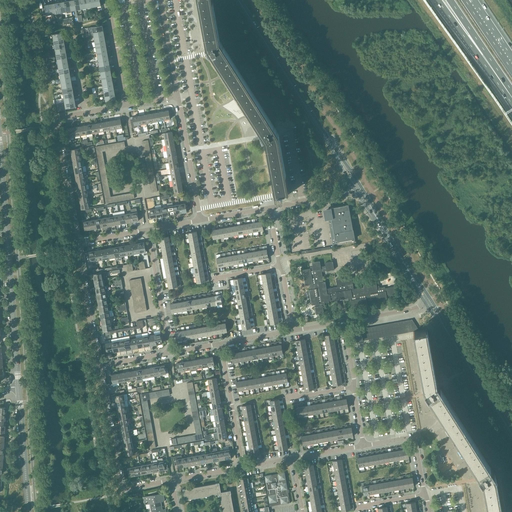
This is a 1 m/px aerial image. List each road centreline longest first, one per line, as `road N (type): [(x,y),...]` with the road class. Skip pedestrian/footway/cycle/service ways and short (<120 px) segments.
road 1 (residential): [(77,242),(55,119),(126,106)]
road 2 (secondary): [(238,0),(336,153)]
road 3 (residential): [(99,370),(123,488),(173,480)]
road 4 (tertiary): [(18,386),(9,260)]
road 5 (tertiary): [(28,511),(18,386)]
road 6 (residential): [(242,467),(220,344)]
road 7 (residential): [(98,365),(77,242)]
road 8 (residential): [(198,220),(176,98)]
road 9 (residential): [(169,352),(147,230)]
road 10 (motorway): [(437,0),(511,99)]
road 11 (residential): [(365,444),(342,323)]
